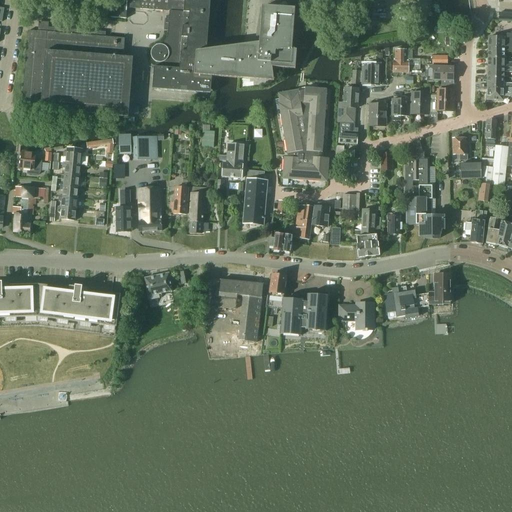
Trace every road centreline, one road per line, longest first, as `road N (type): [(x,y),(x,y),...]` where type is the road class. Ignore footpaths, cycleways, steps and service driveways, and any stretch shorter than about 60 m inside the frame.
road 1 (tertiary): [(511,269),(460,253),(337,271),(226,259),(0,261)]
road 2 (residential): [(272,194),(357,188),(364,148)]
road 3 (residential): [(463,120),(464,61),(482,0)]
